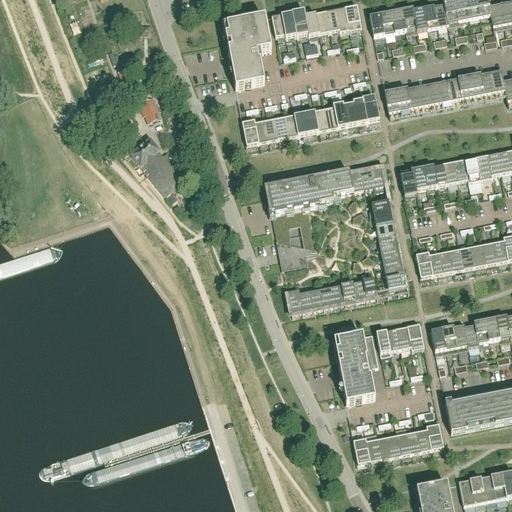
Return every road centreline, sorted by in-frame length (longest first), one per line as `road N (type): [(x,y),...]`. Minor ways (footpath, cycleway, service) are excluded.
road 1 (residential): [(362,511),(280,347),(155,8)]
road 2 (residential): [(50,0),(105,136),(123,155)]
